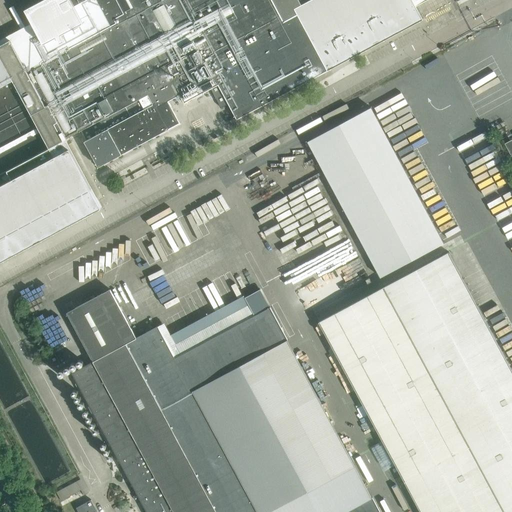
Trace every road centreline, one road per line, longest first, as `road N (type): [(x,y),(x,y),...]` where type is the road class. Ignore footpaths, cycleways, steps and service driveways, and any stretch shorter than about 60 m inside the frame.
road 1 (unknown): [(293,328),(491,229)]
road 2 (unknown): [(293,328),(393,511)]
road 3 (unknown): [(196,171),(293,328)]
